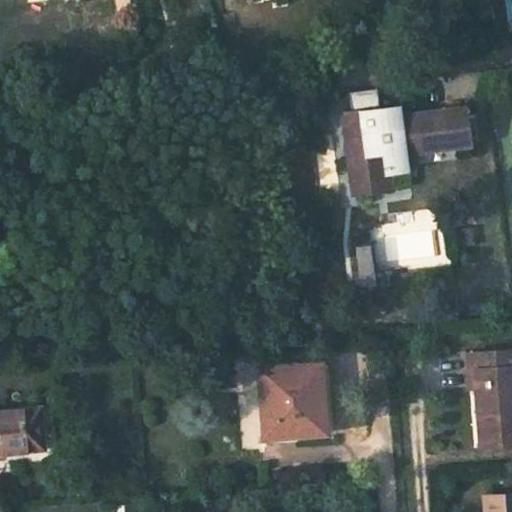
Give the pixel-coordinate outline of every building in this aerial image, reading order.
[(357,112),(383,109),(380,87),(355,90),(357,112)] [(406,127),(405,117),(403,106),(383,109),(385,129),(406,127)] [(390,176),(387,145),(407,142),(409,156),(472,148),(467,110),(405,117),(406,127),(385,129),(383,109),(357,112),(345,113),(354,194),(392,190),(390,176)] [(387,145),(390,176),(410,174),(409,156),(407,142),(387,145)] [(481,448),(511,446),(511,351),(463,356),(465,378),(474,377),(481,448)] [(260,435),(319,432),(317,383),(258,387),(258,413),(260,435)] [(0,408),(0,449),(40,446),(36,406),(0,408)] [(511,511),(511,492),(482,495),(483,511),(511,511)]
